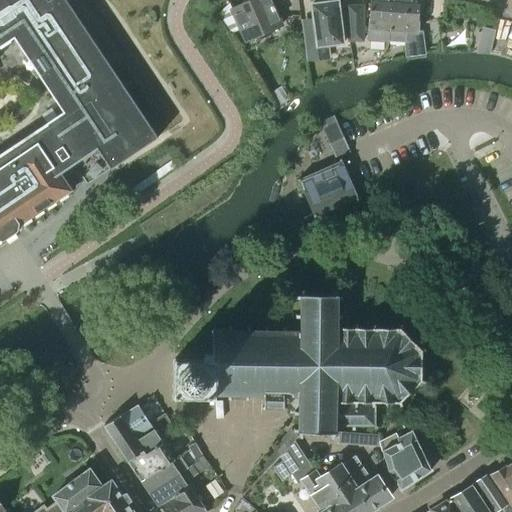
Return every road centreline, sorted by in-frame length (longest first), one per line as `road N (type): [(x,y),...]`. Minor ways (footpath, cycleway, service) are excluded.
road 1 (residential): [(74,418),(92,400),(94,378),(38,282)]
road 2 (residential): [(407,511),(511,444)]
